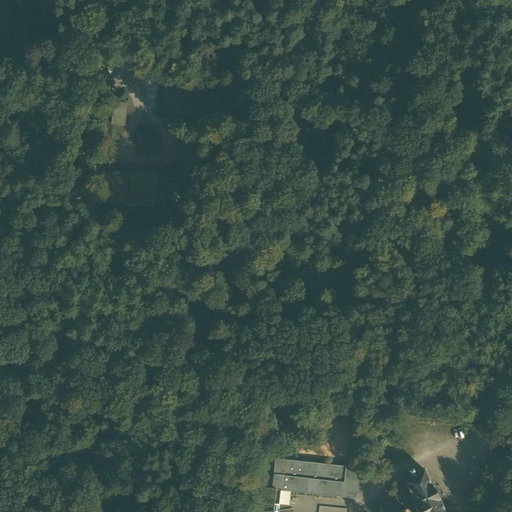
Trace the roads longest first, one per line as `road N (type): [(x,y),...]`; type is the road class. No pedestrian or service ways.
road 1 (track): [(0,363),(507,421)]
road 2 (track): [(0,351),(48,203),(75,80)]
road 3 (track): [(0,363),(83,511)]
